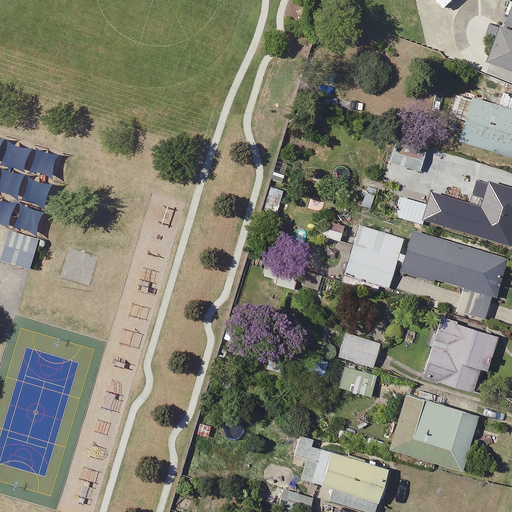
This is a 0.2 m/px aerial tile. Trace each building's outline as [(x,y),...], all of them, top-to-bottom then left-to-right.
[(511,0),(510,0),(504,21),(499,19),(487,57),(511,65),(511,0)] [(511,90),(494,85),(490,99),(453,88),(445,112),(459,116),(453,135),(511,152),(511,90)] [(423,148),(392,138),(380,180),(411,189),(423,148)] [(511,182),(476,172),(464,212),(472,214),(468,229),(511,241),(511,182)] [(370,206),(376,183),(363,179),(356,202),(370,206)] [(273,220),(283,192),(270,187),(260,215),(273,220)] [(340,224),(321,220),(318,233),(337,237),(340,224)] [(404,234),(356,220),(338,277),(383,291),(391,265),(430,276),(431,273),(458,282),(451,305),(481,314),(488,290),(492,292),(504,254),(407,224),(404,234)] [(13,253),(0,249),(0,281),(5,283),(13,253)] [(296,266),(264,258),(259,278),(292,286),(296,266)] [(306,263),(298,283),(315,289),(322,269),(306,263)] [(495,330),(436,312),(418,371),(469,387),(476,362),(484,364),(495,330)] [(378,338),(342,328),(335,353),(371,363),(378,338)] [(327,356),(303,346),(297,362),(320,372),(327,356)] [(374,372),(342,364),(336,385),(368,393),(374,372)] [(475,410),(402,388),(386,444),(459,466),(475,410)] [(385,458),(298,433),(292,452),(305,456),(299,475),(330,484),(326,497),(370,510),(374,496),(381,498),(386,481),(379,479),(385,458)] [(311,497),(282,486),(277,499),(306,510),(311,497)] [(178,493),(175,511),(193,511),(196,496),(178,493)]
